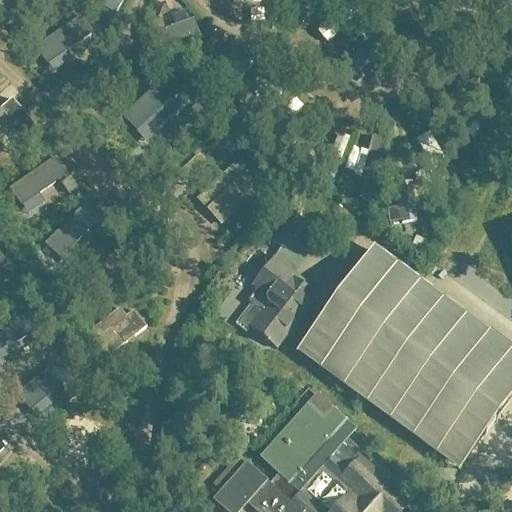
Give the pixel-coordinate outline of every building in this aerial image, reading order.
[(259,0),(237,0),(235,1),(242,15),(262,5),(259,0)] [(343,69),(349,77),(383,54),(377,46),(343,69)] [(251,60),(228,78),(237,89),(260,72),(251,60)] [(168,82),(124,121),(144,144),(188,104),(168,82)] [(38,134),(11,102),(0,110),(0,111),(7,119),(0,124),(0,138),(2,137),(15,152),(38,134)] [(346,142),(334,177),(345,180),(357,145),(346,142)] [(198,154),(184,166),(195,179),(209,167),(198,154)] [(261,186),(237,160),(195,200),(219,225),(261,186)] [(406,229),(421,224),(418,211),(402,215),(406,229)] [(449,462),(467,460),(495,421),(511,398),(511,357),(369,253),(297,352),(449,462)] [(268,346),(275,352),(315,302),(269,266),(250,289),(255,293),(246,305),(249,307),(234,327),(244,335),(248,331),(263,342),(262,344),(266,347),(268,346)] [(109,331),(122,347),(145,329),(132,313),(125,319),(118,311),(95,329),(102,337),(109,331)] [(265,466),(278,478),(268,490),(244,469),(212,505),(220,511),(238,511),(244,506),(250,511),(403,511),(407,508),(362,466),(354,459),(358,454),(342,440),(350,431),(348,429),(319,404),(265,466)] [(504,500),(511,492),(511,481),(504,473),(490,486),(504,500)]
